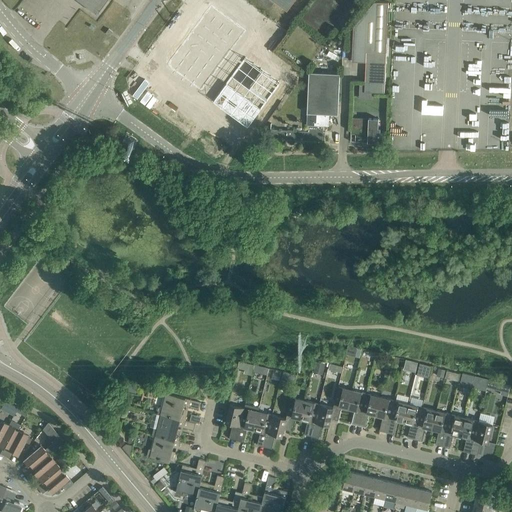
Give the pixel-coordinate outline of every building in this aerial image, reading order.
[(78,0),(96,13),(105,0),(78,0)] [(268,0),(258,0),(270,8),(273,3),(268,0)] [(272,0),(287,11),(295,0),(272,0)] [(160,67),(205,97),(252,32),(208,1),(160,67)] [(354,26),(352,61),(367,61),(365,92),(384,93),(386,53),(388,2),(375,1),(354,26)] [(260,51),(218,110),(249,132),(283,86),(261,71),(270,57),(260,51)] [(271,128),(270,138),(287,139),(287,141),(287,142),(288,143),(289,144),(290,144),(291,144),(293,144),(294,143),(295,142),(295,141),(295,140),(295,139),(299,139),(299,140),(325,141),(325,132),(323,132),(324,126),(329,126),(330,114),(338,114),(339,104),(340,74),(309,73),(307,125),(309,125),(308,130),(271,128)] [(351,125),(351,133),(356,134),(355,141),(372,142),(382,143),(383,133),(380,133),(380,127),(378,127),(378,119),(369,118),(352,117),(351,125)] [(420,363),(417,372),(429,375),(431,366),(420,363)] [(330,364),(329,369),(337,371),(341,372),(342,367),(338,366),(330,364)] [(290,373),(288,381),(294,383),(296,375),(290,373)] [(480,377),(477,387),(486,389),(489,379),(480,377)] [(489,379),(486,389),(488,390),(489,388),(501,391),(500,394),(508,396),(508,395),(510,385),(489,379)] [(133,381),(129,387),(132,388),(131,391),(136,392),(138,385),(147,387),(147,385),(139,383),(133,381)] [(341,407),(348,408),(352,390),(338,386),(333,407),(334,407),(331,419),(338,420),(341,407)] [(351,424),(359,425),(367,393),(352,390),(348,408),(355,410),(351,424)] [(159,406),(158,413),(186,420),(187,413),(182,412),(184,405),(199,409),(201,402),(191,399),(165,393),(162,407),(159,406)] [(369,413),(377,415),(381,397),(367,393),(359,425),(366,427),(369,413)] [(294,417),(301,419),(306,400),(291,397),(286,417),(287,417),(284,429),(291,431),(294,417)] [(379,430),(387,432),(395,400),(381,397),(377,415),(383,417),(379,430)] [(5,399),(0,408),(14,415),(16,410),(18,406),(5,399)] [(304,434),(312,436),(320,403),(306,400),(301,419),(308,421),(304,434)] [(397,420),(404,422),(409,404),(395,400),(387,432),(394,434),(397,420)] [(329,426),(331,419),(334,407),(333,407),(320,403),(312,436),(319,438),(322,424),(329,426)] [(229,438),(237,440),(245,408),(230,404),(226,423),(233,424),(229,438)] [(247,428),(254,429),(258,411),(259,407),(246,404),(245,408),(237,440),(244,441),(247,428)] [(407,437),(415,439),(423,407),(409,404),(404,422),(411,424),(407,437)] [(18,406),(16,410),(26,416),(28,411),(18,406)] [(425,427),(433,429),(437,411),(423,407),(415,439),(422,441),(425,427)] [(257,445),(265,447),(273,414),(258,411),(254,429),(261,431),(257,445)] [(435,444),(443,446),(451,414),(437,411),(433,429),(439,431),(435,444)] [(154,427),(152,434),(180,441),(182,434),(177,433),(179,426),(194,430),(196,423),(186,420),(158,413),(157,414),(160,415),(157,428),(154,427)] [(282,436),(284,429),(287,417),(286,417),(273,414),(265,447),(272,448),(275,435),(282,436)] [(453,434),(461,436),(465,417),(451,414),(443,446),(450,448),(453,434)] [(463,451),(471,453),(479,421),(465,417),(461,436),(467,437),(463,451)] [(0,440),(8,425),(0,420),(0,440)] [(479,421),(471,453),(478,455),(481,441),(488,443),(492,424),(479,421)] [(43,429),(57,445),(63,440),(48,422),(43,429)] [(0,453),(5,456),(18,430),(8,425),(0,440),(0,443),(4,446),(0,453)] [(18,430),(5,456),(9,458),(13,451),(18,453),(28,435),(18,430)] [(180,441),(152,434),(152,435),(155,436),(152,449),(149,448),(147,456),(175,462),(177,455),(172,454),(173,447),(189,451),(190,444),(180,441)] [(126,444),(122,447),(130,456),(133,445),(126,444)] [(22,469),(25,473),(47,454),(40,445),(24,459),(28,463),(22,469)] [(35,471),(39,476),(54,462),(47,454),(25,473),(29,476),(35,471)] [(79,458),(73,462),(77,467),(83,462),(79,458)] [(184,491),(197,494),(200,481),(201,482),(206,460),(199,459),(195,473),(189,471),(190,466),(183,464),(176,492),(183,494),(184,491)] [(36,485),(40,489),(61,471),(54,462),(39,476),(42,480),(36,485)] [(343,488),(353,490),(358,473),(347,470),(343,488)] [(61,471),(40,489),(43,493),(49,488),(53,492),(69,479),(61,471)] [(353,490),(364,493),(368,476),(358,473),(353,490)] [(200,511),(214,511),(215,511),(218,498),(219,498),(225,477),(217,475),(214,490),(207,488),(208,483),(201,482),(200,481),(197,494),(194,508),(194,509),(201,511),(200,511)] [(269,476),(263,497),(259,511),(264,511),(282,511),(288,491),(280,490),(279,495),(272,493),(276,478),(269,476)] [(364,493),(375,496),(379,478),(368,476),(364,493)] [(69,479),(62,485),(63,486),(66,489),(72,484),(74,483),(71,479),(70,478),(69,479)] [(375,496),(385,498),(389,481),(379,478),(375,496)] [(385,498),(396,501),(400,483),(389,481),(385,498)] [(245,482),(242,493),(237,511),(258,511),(259,511),(263,497),(257,495),(255,500),(249,499),(252,483),(245,482)] [(396,501),(406,503),(410,486),(400,483),(396,501)] [(406,503),(417,506),(421,489),(410,486),(406,503)] [(2,507),(1,510),(6,511),(17,511),(21,505),(12,502),(16,493),(5,489),(4,489),(1,497),(5,499),(2,507)] [(421,489),(417,506),(428,509),(432,491),(421,489)] [(215,511),(214,511),(237,511),(242,493),(235,491),(232,506),(225,504),(226,499),(219,498),(218,498),(215,511)] [(105,497),(110,503),(114,500),(109,493),(105,497)] [(477,493),(474,504),(492,508),(494,497),(477,493)] [(114,500),(110,503),(110,504),(114,509),(119,505),(114,500)]
